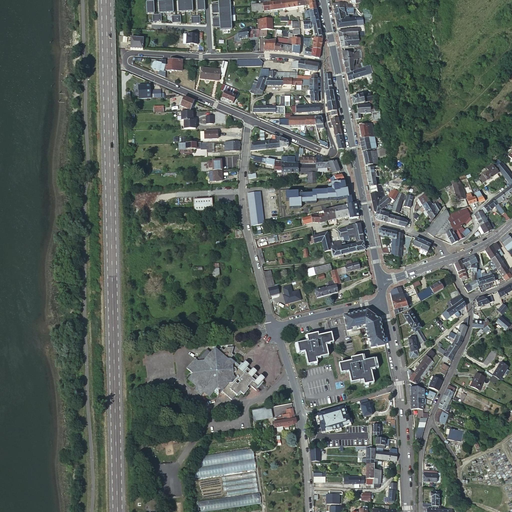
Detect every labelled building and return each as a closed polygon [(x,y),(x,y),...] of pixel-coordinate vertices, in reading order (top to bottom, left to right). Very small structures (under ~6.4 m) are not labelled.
[(185,0),(177,1),(178,12),(185,12),(185,0)] [(204,0),(196,0),(197,11),(205,10),(204,0)] [(229,0),(226,0),(218,1),(218,4),(218,8),(230,7),(229,0)] [(257,4),(256,0),(253,0),(250,1),(251,12),(257,11),(257,13),(262,12),(262,11),(286,8),(285,0),(279,1),(275,2),(275,1),(257,4)] [(298,7),(296,0),(287,0),(285,0),(286,8),(298,7)] [(313,0),(307,0),(309,5),(309,9),(309,10),(316,9),(315,5),(314,1),(313,0)] [(153,1),(146,2),(147,14),(154,13),(153,1)] [(165,1),(158,1),(159,13),(166,12),(165,1)] [(333,10),(334,10),(346,9),(346,8),(346,2),(344,2),(332,4),(333,7),(333,10)] [(335,15),(337,22),(350,20),(349,16),(346,16),(345,13),(354,11),(354,8),(349,9),(349,8),(348,8),(346,8),(346,9),(334,10),(335,15)] [(316,12),(316,9),(309,10),(303,12),(305,19),(309,18),(317,16),(316,12)] [(318,19),(317,16),(309,18),(310,21),(308,21),(308,26),(311,26),(319,24),(318,19)] [(337,26),(337,29),(363,24),(362,17),(357,18),(350,20),(337,22),(336,22),(337,26)] [(231,21),(219,22),(220,27),(220,30),(232,30),(231,21)] [(320,27),(319,24),(311,26),(312,29),(312,33),(321,32),(320,27)] [(258,29),(255,29),(247,29),(233,35),(233,40),(258,37),(258,36),(258,30),(258,29)] [(338,34),(339,39),(357,36),(357,32),(357,29),(349,29),(338,32),(338,34)] [(185,35),(185,43),(195,43),(196,35),(188,35),(188,33),(186,33),(186,34),(185,35)] [(340,43),(341,48),(353,46),(359,44),(358,37),(358,36),(357,36),(339,39),(340,43)] [(130,49),(133,49),(141,49),(142,38),(131,37),(130,49)] [(288,39),(275,38),(274,39),(272,51),(279,51),(283,52),(285,52),(287,46),(288,39)] [(322,40),(313,39),(304,38),(304,44),(307,47),(311,48),(321,49),(322,43),(322,40)] [(265,51),(272,51),(274,39),(272,40),(264,41),(263,51),(265,51)] [(319,56),(321,49),(311,48),(310,50),(305,49),(304,55),(318,57),(319,56)] [(361,57),(363,57),(361,49),(354,50),(354,53),(359,54),(358,59),(355,59),(352,66),(363,63),(361,57)] [(343,59),(346,74),(366,68),(363,59),(363,57),(361,57),(363,63),(352,66),(355,59),(358,59),(359,54),(354,53),(345,52),(342,52),(343,59)] [(165,65),(165,60),(161,59),(160,62),(156,61),(153,62),(151,66),(153,69),(159,71),(158,75),(164,78),(165,71),(163,70),(165,65)] [(168,67),(165,67),(165,70),(181,71),(182,60),(168,60),(168,67)] [(297,68),(317,70),(317,63),(297,61),(297,65),(297,68)] [(347,80),(348,81),(368,76),(369,83),(375,82),(371,67),(366,68),(346,74),(347,80)] [(199,69),(199,79),(217,79),(217,69),(199,69)] [(326,102),(334,101),(333,94),(331,88),(330,82),(329,77),(328,74),(324,75),(323,75),(324,93),(325,93),(326,102)] [(256,82),(253,93),(261,94),(264,86),(266,85),(266,80),(266,78),(258,78),(256,82)] [(236,92),(222,84),(221,87),(220,90),(224,92),(235,97),(236,92)] [(149,85),(137,86),(138,99),(150,99),(150,96),(150,91),(149,85)] [(235,97),(224,92),(221,98),(232,103),(235,97)] [(314,102),(318,102),(318,94),(310,94),(310,102),(314,102)] [(368,101),(371,101),(370,94),(351,97),(351,99),(352,105),(364,103),(365,102),(368,101)] [(280,96),(280,105),(289,105),(289,96),(280,96)] [(183,107),(181,112),(188,112),(188,110),(189,110),(193,101),(183,97),(178,106),(183,107)] [(329,116),(337,115),(336,108),(335,104),(327,106),(327,111),(329,116)] [(372,112),(373,121),(376,120),(380,119),(379,111),(378,111),(375,104),(369,105),(356,105),(356,113),(354,113),(355,119),(360,118),(360,114),(372,112)] [(181,112),(180,112),(180,120),(184,120),(192,120),(192,111),(188,112),(181,112)] [(332,126),(333,131),(340,130),(338,121),(337,115),(329,116),(331,127),(332,126)] [(288,118),(288,119),(288,127),(305,126),(305,118),(288,118)] [(305,118),(305,126),(315,126),(314,118),(305,118)] [(323,126),(321,118),(314,118),(315,126),(323,126)] [(192,120),(184,120),(184,129),(195,129),(195,120),(192,120)] [(361,139),(373,136),(371,123),(358,125),(358,127),(360,136),(361,139)] [(251,143),(249,151),(264,149),(264,142),(263,131),(262,131),(259,129),(260,142),(251,143)] [(264,149),(275,148),(274,136),(273,135),(271,135),(271,141),(264,142),(264,149)] [(335,137),(338,150),(340,149),(344,148),(342,141),(341,135),(335,137)] [(361,139),(359,139),(360,142),(361,148),(362,151),(371,150),(371,149),(375,148),(374,141),(375,141),(376,142),(383,141),(382,135),(373,136),(361,139)] [(279,150),(282,150),(282,148),(287,147),(286,141),(278,137),(278,148),(279,150)] [(238,143),(224,143),(224,151),(238,150),(238,147),(238,146),(238,143)] [(362,153),(363,158),(365,166),(379,163),(384,156),(385,148),(378,149),(376,151),(362,153)] [(498,159),(492,164),(498,173),(499,172),(505,168),(498,159)] [(213,168),(213,170),(221,170),(221,160),(213,161),(213,168)] [(289,163),(281,161),(280,171),(280,173),(289,173),(289,163)] [(327,162),(323,163),(316,164),(314,164),(316,171),(330,169),(327,162)] [(337,166),(335,162),(334,162),(327,162),(330,169),(332,173),(339,171),(338,169),(337,166)] [(297,165),(297,163),(289,163),(289,173),(297,173),(297,165)] [(491,163),(487,165),(486,166),(488,170),(480,175),(483,181),(498,173),(492,164),(491,163)] [(316,171),(314,164),(306,165),(306,173),(316,173),(316,171)] [(297,165),(297,173),(305,173),(306,173),(306,165),(297,165)] [(380,179),(378,165),(365,168),(366,176),(369,187),(370,186),(375,185),(374,180),(376,180),(377,185),(381,184),(380,179)] [(499,172),(509,185),(511,182),(511,177),(505,168),(499,172)] [(221,170),(213,170),(213,181),(221,180),(221,170)] [(317,183),(316,177),(316,173),(306,173),(307,177),(307,178),(307,184),(317,183)] [(456,178),(449,181),(456,201),(463,199),(456,178)] [(337,184),(337,183),(331,183),(330,183),(330,187),(327,187),(327,190),(311,191),(311,194),(296,195),(296,192),(284,192),(284,201),(287,201),(288,209),(299,208),(299,204),(315,203),(315,201),(335,200),(335,201),(346,198),(347,205),(352,204),(350,197),(347,197),(346,190),(345,190),(344,183),(337,184)] [(511,183),(510,186),(493,198),(497,204),(511,193),(511,183)] [(370,194),(373,214),(375,214),(376,213),(380,209),(381,210),(383,208),(379,203),(384,198),(382,192),(384,191),(382,184),(381,184),(377,185),(375,185),(370,186),(370,188),(372,187),(373,193),(370,194)] [(398,188),(393,186),(391,192),(389,191),(387,196),(387,197),(387,198),(388,199),(391,200),(392,201),(398,188)] [(399,189),(391,212),(398,214),(402,199),(404,200),(406,192),(399,189)] [(466,204),(474,202),(472,196),(470,197),(468,192),(467,193),(466,190),(462,191),(463,194),(462,194),(466,204)] [(251,225),(263,223),(259,191),(246,193),(250,226),(251,225)] [(431,191),(424,195),(427,199),(430,198),(429,195),(432,194),(431,191)] [(483,200),(478,191),(474,192),(475,194),(474,195),(477,203),(483,200)] [(424,195),(424,194),(417,198),(421,205),(428,201),(427,200),(427,199),(424,195)] [(412,197),(407,195),(405,201),(404,201),(401,212),(408,214),(408,209),(409,205),(410,202),(412,197)] [(379,203),(383,208),(389,202),(385,197),(384,198),(379,203)] [(493,198),(485,204),(482,206),(486,211),(487,212),(497,204),(493,198)] [(212,211),(212,199),(193,199),(193,212),(212,211)] [(424,210),(430,206),(428,201),(421,205),(422,206),(423,208),(424,210)] [(355,208),(354,203),(352,204),(347,205),(345,205),(347,217),(350,216),(351,220),(358,219),(355,208)] [(432,210),(437,207),(435,203),(430,206),(424,210),(427,215),(427,214),(433,211),(432,210)] [(347,217),(345,205),(332,208),(334,219),(334,220),(347,217)] [(421,211),(423,208),(422,206),(413,213),(413,215),(413,219),(414,220),(417,216),(416,215),(420,210),(421,211)] [(440,214),(427,233),(432,237),(435,233),(445,220),(451,230),(452,231),(453,231),(458,228),(460,226),(464,220),(467,214),(468,214),(467,212),(464,207),(446,214),(445,210),(440,214)] [(334,219),(332,208),(321,210),(322,214),(318,214),(302,217),(304,223),(314,221),(319,222),(334,219)] [(427,215),(430,221),(439,209),(438,208),(433,211),(427,214),(427,215)] [(482,216),(479,210),(472,214),(475,219),(482,216)] [(381,222),(384,214),(380,213),(374,215),(374,218),(377,221),(381,222)] [(389,216),(387,223),(392,224),(397,226),(399,219),(389,216)] [(475,219),(478,225),(485,221),(482,216),(475,219)] [(406,223),(407,222),(403,220),(399,219),(397,226),(404,227),(406,223)] [(443,233),(451,230),(445,220),(435,233),(443,233)] [(487,232),(490,230),(485,221),(478,225),(482,232),(484,235),(488,233),(487,232)] [(360,229),(359,223),(345,227),(346,229),(348,236),(341,237),(342,239),(354,236),(355,242),(362,241),(360,229)] [(469,232),(465,227),(462,229),(461,230),(464,236),(469,232)] [(346,229),(336,231),(338,238),(341,237),(348,236),(346,229)] [(388,256),(393,257),(394,238),(395,233),(385,230),(383,236),(390,238),(389,255),(388,255),(388,256)] [(443,233),(450,244),(457,241),(452,231),(451,230),(443,233)] [(323,252),(329,250),(330,250),(328,243),(326,231),(311,235),(312,243),(320,241),(323,252)] [(458,240),(464,237),(461,232),(455,235),(458,240)] [(393,257),(400,257),(401,242),(402,238),(402,234),(395,233),(394,238),(393,257)] [(511,238),(509,235),(500,242),(503,245),(511,238)] [(426,252),(429,244),(415,238),(412,246),(426,252)] [(507,251),(511,247),(511,239),(511,238),(503,245),(507,251)] [(328,243),(330,250),(344,247),(342,241),(338,242),(338,240),(328,243)] [(349,254),(364,250),(363,245),(363,242),(347,246),(349,254)] [(496,244),(492,247),(496,252),(500,249),(496,244)] [(349,254),(347,246),(344,247),(330,250),(329,250),(331,258),(349,254)] [(499,257),(496,252),(492,247),(485,250),(494,264),(498,269),(504,264),(499,257)] [(474,265),(472,274),(476,275),(478,263),(474,256),(467,259),(471,267),(472,267),(471,266),(474,265)] [(469,268),(471,267),(467,259),(461,261),(464,269),(468,267),(469,268)] [(464,269),(461,261),(454,264),(459,278),(460,278),(463,277),(466,276),(467,276),(464,269)] [(357,262),(353,263),(346,265),(344,266),(345,272),(358,268),(357,262)] [(306,270),(307,276),(328,270),(329,270),(328,264),(318,267),(306,270)] [(506,270),(507,269),(504,264),(498,269),(500,273),(506,270)] [(335,268),(329,270),(328,270),(331,281),(332,286),(334,285),(334,284),(339,283),(337,274),(335,268)] [(266,287),(272,286),(269,270),(262,272),(266,287)] [(509,274),(506,270),(500,273),(503,278),(509,274)] [(478,287),(487,283),(486,279),(476,282),(478,287)] [(332,286),(331,281),(326,283),(327,287),(324,288),(323,285),(320,286),(321,289),(313,291),(315,298),(336,292),(334,285),(332,286)] [(478,287),(476,282),(476,281),(472,281),(472,282),(468,285),(472,291),(478,287)] [(417,295),(420,301),(433,294),(434,294),(443,289),(439,282),(417,295)] [(496,292),(500,298),(511,290),(511,282),(511,283),(502,289),(496,292)] [(468,285),(464,287),(468,293),(472,291),(468,285)] [(392,302),(405,299),(400,287),(391,291),(391,292),(390,293),(391,297),(392,302)] [(454,306),(463,300),(460,294),(456,297),(456,298),(450,301),(451,301),(454,306)] [(483,297),(476,300),(478,307),(486,304),(489,307),(492,304),(491,303),(490,302),(489,302),(483,297)] [(405,299),(392,302),(394,310),(408,306),(405,299)] [(458,312),(466,306),(463,300),(454,306),(458,312)] [(502,314),(509,305),(507,303),(505,306),(503,304),(500,308),(497,310),(502,314)] [(402,312),(409,308),(408,306),(394,310),(394,313),(395,315),(398,314),(402,312)] [(454,306),(452,308),(447,311),(442,315),(446,321),(452,316),(456,313),(458,312),(454,306)] [(373,309),(343,314),(346,331),(351,330),(351,328),(365,326),(369,348),(385,346),(380,316),(374,317),(373,309)] [(403,314),(414,333),(419,330),(423,327),(422,326),(420,328),(410,311),(406,314),(405,313),(403,314)] [(461,325),(457,336),(463,338),(467,329),(468,326),(468,318),(468,316),(466,318),(466,319),(464,320),(462,326),(461,325)] [(500,317),(496,322),(505,330),(509,324),(500,317)] [(473,321),(472,328),(483,329),(490,324),(490,323),(487,319),(483,322),(473,321)] [(414,333),(420,344),(426,341),(419,330),(414,333)] [(453,344),(458,348),(462,343),(463,338),(457,336),(450,333),(450,334),(449,335),(456,338),(455,340),(455,341),(453,344)] [(334,345),(331,335),(330,336),(324,337),(326,346),(334,345)] [(326,346),(324,337),(319,338),(318,337),(318,336),(307,338),(308,343),(295,347),(297,356),(305,354),(309,367),(318,365),(317,361),(329,358),(326,346)] [(411,358),(418,357),(414,338),(408,340),(410,352),(409,353),(408,353),(409,358),(411,358)] [(450,361),(455,353),(458,348),(453,344),(444,357),(449,360),(450,361)] [(247,383),(250,386),(255,390),(263,381),(262,381),(256,376),(254,374),(248,370),(246,367),(241,363),(240,362),(238,365),(229,358),(232,355),(229,353),(232,347),(224,348),(222,350),(219,348),(216,351),(213,348),(202,361),(201,361),(199,363),(196,360),(194,362),(193,361),(186,368),(191,372),(190,373),(191,374),(187,378),(195,384),(196,383),(198,385),(197,386),(194,389),(201,395),(204,392),(209,396),(213,392),(217,395),(220,391),(230,399),(235,394),(237,396),(241,393),(243,394),(248,389),(245,386),(247,383)] [(351,360),(335,350),(335,351),(349,361),(351,360)] [(436,355),(430,350),(426,356),(432,361),(434,358),(436,355)] [(432,361),(426,356),(420,364),(427,369),(432,361)] [(376,360),(364,363),(363,358),(351,360),(352,363),(346,364),(349,374),(352,385),(364,382),(365,387),(374,384),(371,371),(379,369),(376,360)] [(507,366),(501,363),(493,376),(500,380),(507,366)] [(427,369),(420,364),(417,369),(423,374),(427,369)] [(423,374),(417,369),(414,374),(420,378),(423,374)] [(420,378),(414,374),(410,371),(409,371),(408,372),(410,381),(416,384),(420,378)] [(472,386),(480,390),(486,377),(477,374),(472,386)] [(428,387),(438,391),(443,380),(433,376),(428,387)] [(451,399),(455,389),(448,386),(444,396),(451,399)] [(448,406),(450,402),(451,399),(444,396),(441,403),(448,406)] [(424,400),(424,397),(418,397),(412,398),(412,409),(418,409),(422,410),(424,400)] [(441,403),(438,408),(445,411),(448,406),(441,403)] [(295,417),(293,405),(292,405),(288,406),(291,420),(286,421),(278,422),(277,423),(276,420),(274,420),(275,423),(273,423),(274,430),(294,427),(296,423),(295,417)] [(369,405),(366,406),(361,407),(364,418),(372,416),(369,405)] [(434,417),(435,422),(441,423),(441,418),(445,411),(438,408),(434,417)] [(272,419),(270,412),(266,412),(265,409),(251,411),(252,422),(272,419)] [(421,440),(425,427),(426,422),(422,422),(421,422),(420,422),(418,427),(415,440),(421,440)] [(450,429),(450,434),(449,439),(461,441),(462,432),(450,429)] [(253,449),(201,455),(203,466),(199,466),(199,470),(196,470),(196,477),(255,470),(253,449)] [(320,461),(320,450),(310,450),(310,461),(320,461)] [(367,461),(367,462),(374,463),(375,452),(367,451),(367,461)] [(397,457),(396,457),(389,456),(375,454),(375,460),(396,463),(397,459),(397,457)] [(430,471),(429,482),(438,482),(438,475),(437,475),(437,471),(430,471)] [(375,473),(375,472),(367,472),(366,481),(375,481),(375,473)] [(389,486),(388,501),(394,501),(394,490),(396,490),(396,487),(389,486)] [(422,502),(422,506),(428,506),(440,507),(441,496),(439,496),(439,491),(432,491),(431,496),(432,496),(432,502),(422,502)] [(339,500),(339,496),(339,493),(330,493),(330,497),(330,507),(335,506),(335,501),(339,500)] [(198,511),(260,504),(259,494),(197,501),(198,511)]
